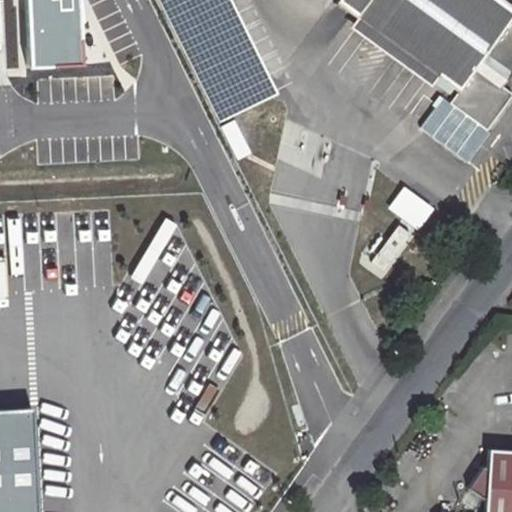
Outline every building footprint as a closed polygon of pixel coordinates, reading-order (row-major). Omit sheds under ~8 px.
[(152,0),(208,120),(267,93),(224,0),(152,0)] [(356,16),(368,0),(338,0),(337,2),(356,16)] [(511,7),(501,0),(368,0),(356,16),(437,75),(454,87),(458,91),(451,102),(486,128),(511,95),(498,84),(507,72),(509,74),(511,69),(511,21),(510,20),(511,16),(511,7)] [(429,85),(432,81),(437,75),(356,16),(349,26),(429,85)] [(449,94),(454,87),(437,75),(432,81),(449,94)] [(486,128),(451,102),(442,96),(420,126),(467,161),(489,131),(486,128)] [(345,195),(336,190),(333,196),(342,201),(345,195)] [(0,404),(0,511),(32,511),(28,403),(0,404)] [(511,511),(511,450),(486,449),(485,467),(480,467),(466,488),(482,501),(481,511),(511,511)]
